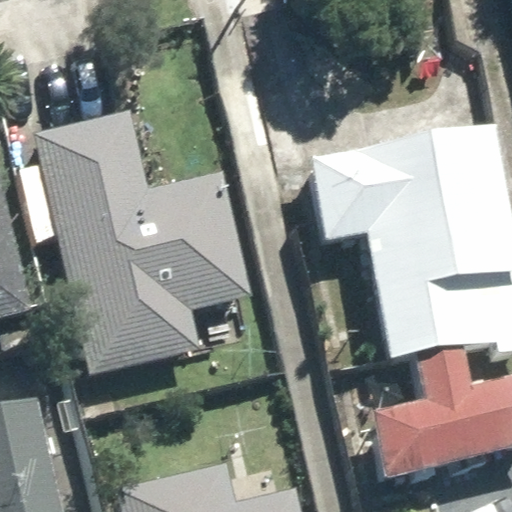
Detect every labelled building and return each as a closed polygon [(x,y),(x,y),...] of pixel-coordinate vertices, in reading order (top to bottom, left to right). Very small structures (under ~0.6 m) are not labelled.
[(144,192),(127,116),(29,137),(36,168),(15,173),(30,247),(56,241),(86,381),(196,357),(187,315),(248,302),(221,176),(144,192)] [(511,282),(511,281),(511,234),(489,125),(305,164),(323,247),(363,238),(390,367),(408,363),(461,352),(488,346),(490,359),(511,354),(511,282)] [(0,175),(0,323),(30,318),(0,175)] [(28,348),(0,353),(0,395),(37,388),(28,348)] [(417,407),(364,418),(378,483),(511,454),(511,382),(469,391),(461,352),(408,363),(417,407)] [(0,511),(63,511),(39,399),(0,407),(0,511)] [(233,504),(225,468),(113,492),(117,511),(298,511),(294,491),(233,504)]
